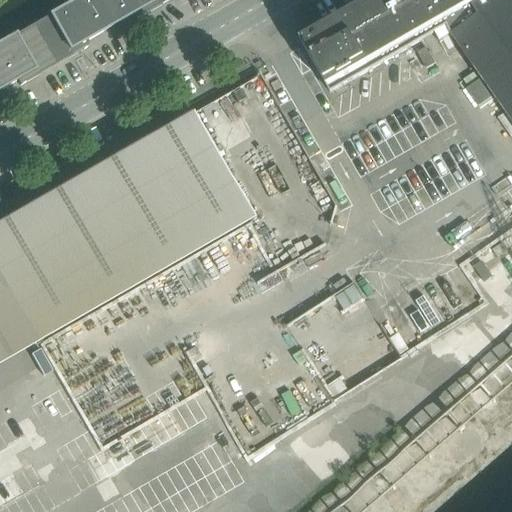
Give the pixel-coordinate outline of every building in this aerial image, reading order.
[(86,43),(112,28),(96,0),(79,0),(32,27),(55,67),(89,48),(86,43)] [(96,0),(112,28),(137,13),(140,18),(172,0),(96,0)] [(452,37),(505,0),(374,0),(326,28),(301,43),(330,94),(434,35),(440,44),(452,37)] [(511,0),(505,0),(452,37),(482,79),(466,91),(476,105),(493,94),(511,121),(511,0)] [(55,67),(32,27),(0,45),(0,91),(17,82),(20,87),(55,67)] [(435,65),(426,49),(417,54),(426,70),(435,65)] [(190,117),(0,225),(0,367),(40,345),(246,226),(251,223),(190,117)]
